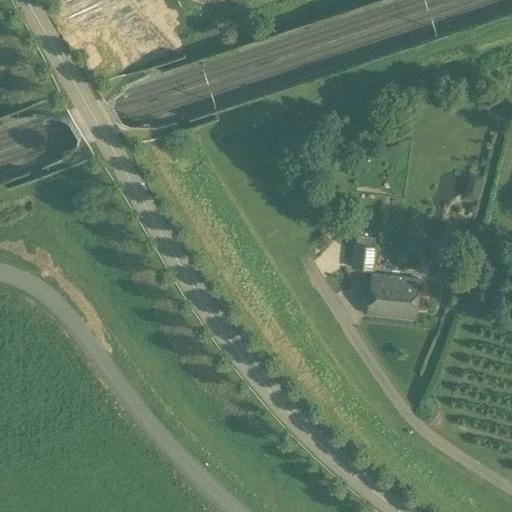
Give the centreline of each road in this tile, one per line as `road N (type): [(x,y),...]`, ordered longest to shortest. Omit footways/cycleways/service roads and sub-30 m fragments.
road 1 (unclassified): [(406,511),(324,447),(223,332),(111,143)]
road 2 (unclassified): [(0,271),(52,300),(162,439),(236,511)]
road 3 (unclassified): [(511,491),(427,432),(304,258)]
road 4 (unclassified): [(26,0),(111,143)]
